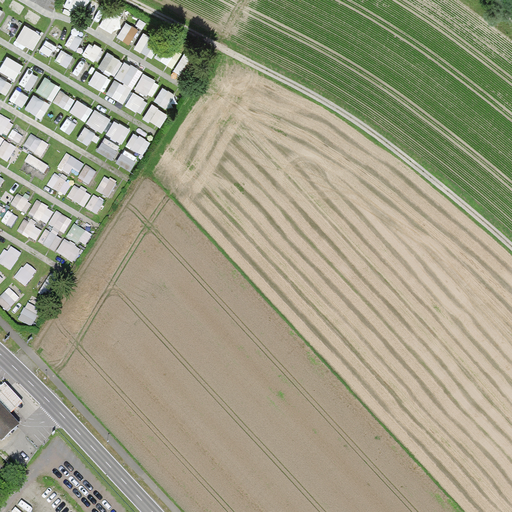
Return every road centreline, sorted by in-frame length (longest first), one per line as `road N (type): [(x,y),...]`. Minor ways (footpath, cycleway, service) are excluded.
road 1 (track): [(157,14),(366,128),(511,239)]
road 2 (primary): [(150,511),(0,352)]
